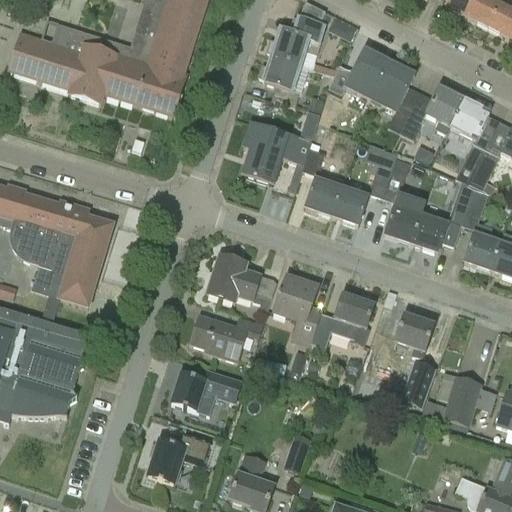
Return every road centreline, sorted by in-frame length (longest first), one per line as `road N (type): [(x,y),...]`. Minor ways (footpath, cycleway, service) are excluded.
road 1 (residential): [(511,322),(186,212)]
road 2 (residential): [(130,511),(105,501),(102,480),(186,212)]
road 3 (residential): [(186,212),(254,0)]
road 4 (residential): [(511,96),(332,0)]
road 5 (residential): [(186,212),(0,153)]
